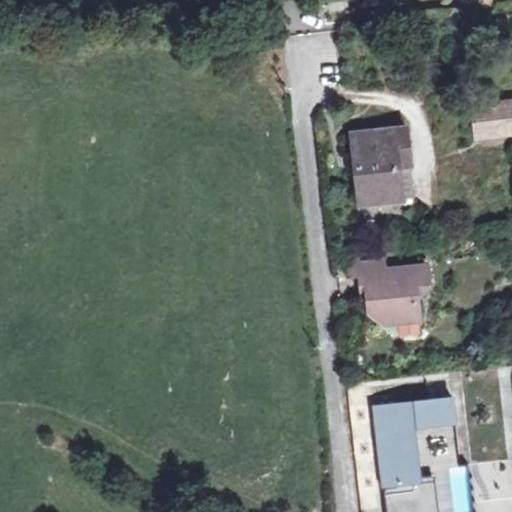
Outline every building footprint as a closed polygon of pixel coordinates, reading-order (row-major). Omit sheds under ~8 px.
[(491,106),(497,105),(499,104),(498,98),(491,99),(491,106)] [(497,105),(501,132),(511,130),(511,102),(499,104),(497,105)] [(501,132),(497,105),(491,106),(475,108),(478,135),(501,132)] [(402,199),(401,197),(397,167),(409,165),(410,165),(407,127),(353,133),(356,153),(348,155),(349,167),(357,166),(361,204),(402,199)] [(412,196),(409,165),(397,167),(401,197),(412,196)] [(363,273),(385,270),(383,259),(362,262),(363,273)] [(427,265),(385,270),(363,273),(365,292),(369,292),(371,312),(385,323),(420,318),(418,299),(429,282),(427,265)] [(383,485),(421,480),(416,438),(411,438),(410,427),(456,422),(453,398),(374,407),(383,485)]
